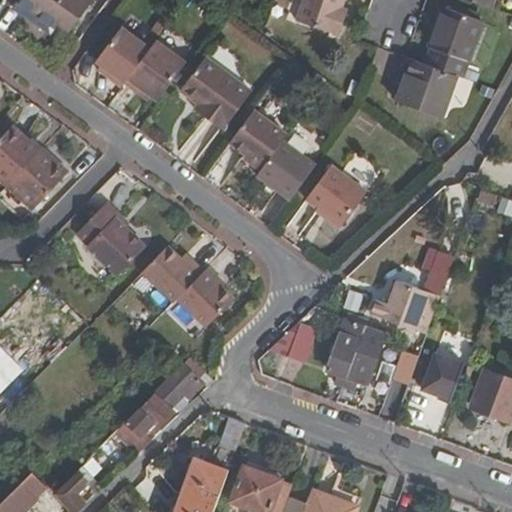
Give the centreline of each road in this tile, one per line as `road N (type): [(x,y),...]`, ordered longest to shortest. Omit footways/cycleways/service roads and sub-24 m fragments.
road 1 (residential): [(280,286),(283,262),(0,49)]
road 2 (residential): [(222,388),(511,493)]
road 3 (residential): [(222,388),(90,511)]
road 4 (residential): [(280,286),(273,306),(238,338),(222,388)]
